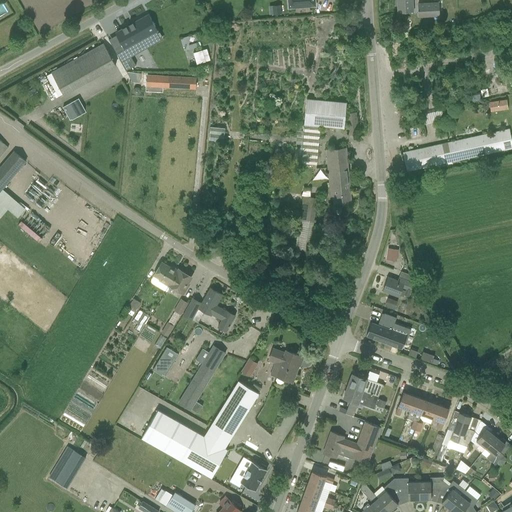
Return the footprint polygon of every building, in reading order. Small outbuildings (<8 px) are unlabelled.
[(288,0),(289,8),(316,6),(315,0),(288,0)] [(397,0),(398,13),(418,12),(419,17),(440,16),(439,3),(418,4),(418,6),(413,6),(412,0),(397,0)] [(272,6),(272,15),(281,14),(280,5),(272,6)] [(116,33),(117,34),(127,53),(149,41),(146,35),(156,29),(149,15),(116,33)] [(104,44),(97,48),(108,69),(115,65),(104,44)] [(193,53),(197,64),(210,60),(206,49),(193,53)] [(136,65),(131,57),(131,56),(121,61),(126,71),(136,65)] [(63,94),(52,73),(47,76),(58,96),(63,94)] [(164,77),(163,87),(188,88),(188,85),(196,85),(196,78),(164,77)] [(78,99),(63,107),(70,120),(85,112),(78,99)] [(304,124),(297,124),(294,162),(316,165),(320,126),(344,128),(346,102),(307,99),(304,124)] [(507,109),(506,99),(488,100),(489,110),(507,109)] [(356,113),(347,114),(349,134),(358,133),(356,113)] [(209,135),(223,135),(223,127),(209,126),(209,135)] [(509,130),(403,153),(403,154),(402,155),(401,154),(403,163),(404,171),(405,171),(405,170),(407,169),(407,171),(511,148),(511,141),(511,139),(509,130)] [(0,156),(8,147),(0,139),(0,156)] [(351,202),(346,148),(345,147),(326,149),(330,197),(333,197),(333,204),(351,202)] [(0,170),(0,189),(24,160),(15,153),(0,170)] [(317,198),(303,196),(296,248),(310,249),(317,198)] [(286,217),(298,217),(299,203),(286,203),(286,217)] [(388,248),(386,258),(397,260),(399,250),(388,248)] [(167,291),(179,269),(177,272),(162,263),(154,275),(160,279),(159,280),(169,286),(166,290),(167,291)] [(192,277),(179,269),(167,291),(170,286),(183,294),(189,284),(188,283),(192,277)] [(409,281),(411,275),(401,271),(399,277),(397,281),(388,277),(383,290),(400,297),(403,287),(407,288),(404,295),(409,296),(413,282),(409,281)] [(197,323),(204,312),(211,316),(212,314),(222,320),(218,327),(227,332),(235,316),(216,306),(222,295),(210,288),(202,303),(193,298),(183,315),(192,320),(197,323)] [(141,302),(133,298),(128,308),(135,312),(141,302)] [(182,298),(175,311),(181,315),(188,302),(182,298)] [(398,302),(390,299),(387,308),(395,310),(398,302)] [(365,335),(401,348),(406,335),(391,329),(395,317),(383,312),(379,325),(370,322),(365,335)] [(174,326),(168,322),(161,333),(168,337),(174,326)] [(225,353),(217,348),(213,345),(210,352),(212,353),(209,359),(206,357),(179,402),(191,409),(225,353)] [(284,379),(292,382),(297,371),(295,371),(301,356),(286,350),(285,353),(273,348),(269,360),(281,364),(276,376),(277,376),(276,380),(277,383),(280,384),(283,383),(284,379)] [(434,356),(423,352),(420,359),(432,363),(434,356)] [(165,377),(175,361),(162,353),(152,370),(165,377)] [(249,376),(257,362),(247,357),(240,371),(249,376)] [(348,386),(378,396),(382,384),(372,381),(367,379),(352,373),(348,386)] [(259,393),(250,388),(238,380),(204,436),(158,410),(142,438),(212,478),(228,450),(225,448),(259,393)] [(373,408),(378,396),(348,386),(343,398),(358,404),(359,403),(373,408)] [(410,410),(415,396),(403,392),(396,414),(400,416),(403,408),(410,410)] [(415,396),(410,410),(407,418),(413,421),(411,428),(416,430),(418,422),(421,415),(426,400),(415,396)] [(385,401),(380,399),(379,400),(377,406),(383,408),(385,401)] [(438,404),(426,400),(421,415),(433,419),(438,404)] [(449,409),(438,404),(433,419),(440,421),(437,429),(441,430),(449,409)] [(467,428),(471,417),(460,412),(453,431),(461,434),(458,444),(467,447),(470,440),(475,431),(467,428)] [(492,429),(481,420),(475,431),(470,440),(478,447),(481,444),(486,448),(495,436),(490,432),(492,429)] [(381,427),(368,422),(365,421),(357,443),(344,439),(345,437),(331,432),(323,453),(337,458),(338,454),(353,459),(353,458),(368,463),(381,427)] [(504,455),(511,445),(502,438),(501,440),(495,436),(486,448),(481,453),(487,457),(495,464),(496,463),(503,456),(504,455)] [(447,446),(441,444),(440,449),(436,460),(442,462),(447,446)] [(67,488),(86,457),(68,446),(50,477),(67,488)] [(436,460),(440,449),(433,446),(429,457),(436,460)] [(465,473),(470,466),(460,460),(455,467),(465,473)] [(232,478),(240,482),(255,491),(259,483),(260,483),(263,478),(262,477),(267,469),(265,469),(266,466),(261,463),(260,465),(253,461),(248,470),(239,465),(232,478)] [(471,468),(467,472),(471,476),(475,472),(471,468)] [(389,469),(382,471),(385,477),(392,475),(389,469)] [(334,479),(312,471),(308,482),(322,487),(324,480),(332,483),(334,479)] [(429,481),(419,482),(420,499),(431,499),(431,500),(436,502),(444,477),(430,477),(429,481)] [(453,481),(449,486),(443,481),(444,477),(436,502),(441,504),(442,502),(450,509),(465,490),(453,481)] [(398,505),(404,503),(394,478),(384,488),(382,486),(374,493),(378,498),(379,498),(390,511),(398,504),(398,505)] [(394,478),(404,503),(409,501),(409,499),(420,499),(419,482),(408,482),(408,478),(394,478)] [(355,488),(357,482),(351,480),(349,485),(355,488)] [(364,493),(369,488),(363,481),(360,489),(364,493)] [(322,487),(308,482),(304,494),(318,499),(322,487)] [(493,488),(487,494),(493,500),(500,494),(493,488)] [(159,501),(165,491),(161,489),(155,499),(159,501)] [(465,490),(450,509),(453,511),(476,511),(473,506),(477,500),(465,490)] [(175,511),(190,511),(195,504),(174,491),(166,506),(175,511)] [(326,502),(318,499),(304,494),(300,505),(314,510),(318,511),(321,511),(324,506),(326,502)] [(219,511),(239,511),(241,510),(226,496),(219,503),(224,507),(219,511)] [(388,511),(390,511),(379,498),(378,498),(370,506),(368,503),(363,508),(364,509),(360,511),(388,511)] [(143,501),(142,502),(139,506),(138,508),(143,511),(147,504),(143,501)]
